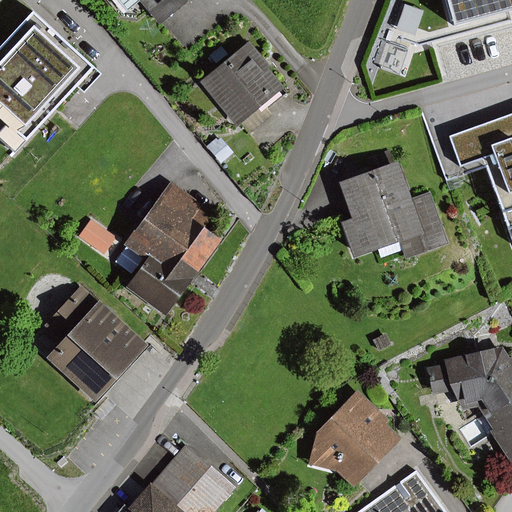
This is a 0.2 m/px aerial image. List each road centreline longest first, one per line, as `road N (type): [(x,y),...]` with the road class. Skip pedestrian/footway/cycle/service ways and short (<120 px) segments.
road 1 (residential): [(77,511),(229,301),(282,207),(322,111)]
road 2 (residential): [(322,111),(335,116),(511,74)]
